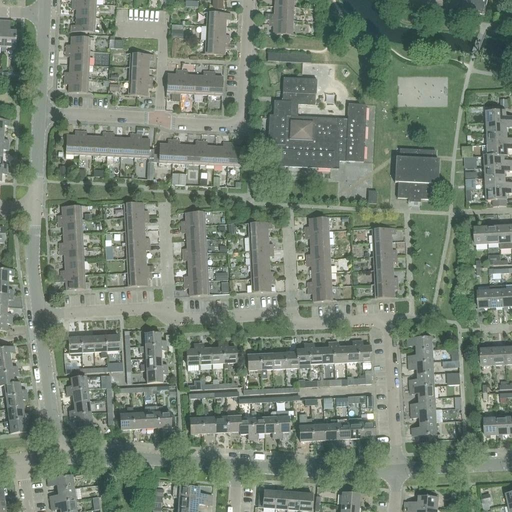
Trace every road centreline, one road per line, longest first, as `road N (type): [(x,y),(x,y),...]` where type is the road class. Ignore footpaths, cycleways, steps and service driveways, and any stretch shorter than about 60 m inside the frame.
road 1 (residential): [(38,112),(238,122),(249,0)]
road 2 (residential): [(395,468),(385,324),(304,324),(292,317)]
road 3 (residential): [(56,453),(236,465)]
road 4 (residential): [(236,465),(395,468)]
road 5 (residential): [(56,453),(39,315)]
road 6 (residential): [(39,315),(167,311)]
road 7 (residential): [(292,317),(183,319),(167,311)]
